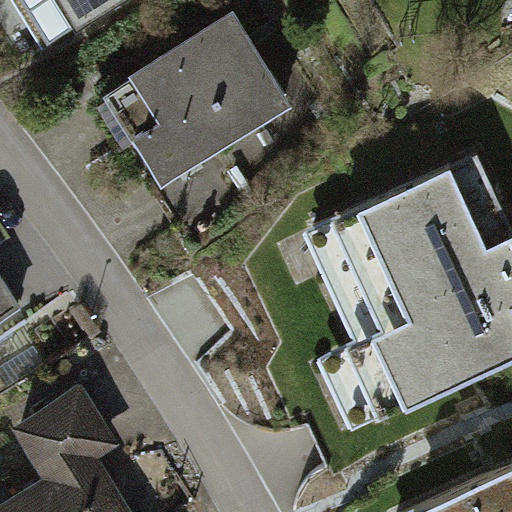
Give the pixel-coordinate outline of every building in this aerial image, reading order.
[(24,0),(53,46),(129,0),(24,0)] [(245,12),(106,100),(165,195),(267,131),(303,188),(341,164),(245,12)] [(511,224),(477,150),(264,248),(348,430),(511,353),(511,224)] [(0,290),(0,351),(29,331),(0,290)] [(0,466),(28,508),(99,461),(54,395),(0,430),(0,466)] [(511,511),(511,454),(388,511),(511,511)] [(28,508),(22,511),(133,511),(99,461),(28,508)]
